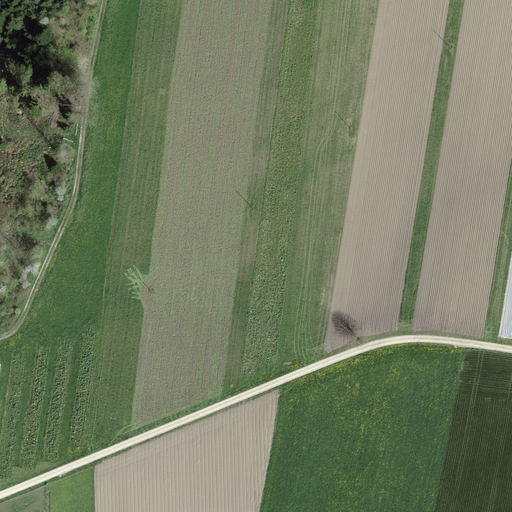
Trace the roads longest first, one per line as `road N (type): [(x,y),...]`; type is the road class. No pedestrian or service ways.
road 1 (track): [(511,348),(428,338),(364,347),(0,495)]
road 2 (track): [(109,0),(80,170),(8,335),(0,335)]
